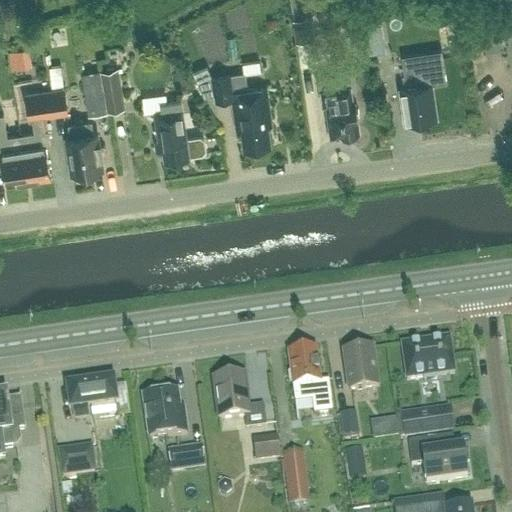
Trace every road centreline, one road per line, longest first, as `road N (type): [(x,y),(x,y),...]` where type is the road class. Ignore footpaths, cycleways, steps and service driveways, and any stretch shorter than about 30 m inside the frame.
road 1 (unclassified): [(0,225),(511,153)]
road 2 (primary): [(0,347),(485,276)]
road 3 (residential): [(511,477),(489,312)]
